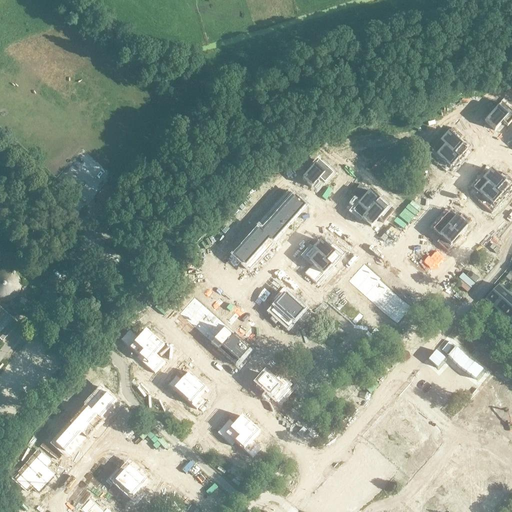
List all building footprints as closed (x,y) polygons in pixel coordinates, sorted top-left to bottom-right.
[(489,114),(484,119),(486,121),(485,122),(495,131),(502,123),(507,127),(511,121),(511,112),(501,103),(491,115),(489,114)] [(452,128),(439,143),(459,160),(467,150),(458,142),(463,137),(452,128)] [(439,143),(427,157),(437,166),(441,161),(450,168),(458,160),(459,160),(439,143)] [(306,171),(301,177),(303,178),(302,179),(312,188),(319,180),(324,185),(333,174),(319,161),(308,173),(306,171)] [(482,179),(481,179),(504,200),(505,199),(503,198),(511,187),(511,180),(503,173),(499,178),(490,170),(482,179)] [(481,179),(473,188),(482,196),(478,201),(491,214),(496,209),(500,213),(508,204),(504,200),(481,179)] [(361,183),(351,193),(360,201),(352,210),(362,219),(381,198),(380,197),(379,199),(361,183)] [(287,190),(278,200),(297,216),(305,207),(287,190)] [(381,198),(362,219),(363,218),(372,226),(379,218),(384,223),(395,210),(381,198)] [(278,200),(270,209),(289,225),(297,216),(278,200)] [(270,209),(262,218),(281,234),(289,225),(270,209)] [(450,211),(441,221),(460,238),(461,238),(459,236),(471,222),(462,214),(458,219),(450,211)] [(262,218),(254,226),(273,244),(274,243),(273,243),(281,234),(262,218)] [(441,221),(433,230),(441,238),(437,243),(448,252),(460,238),(441,221)] [(255,228),(247,236),(265,253),(273,244),(254,226),(254,227),(255,228)] [(247,236),(239,245),(257,262),(265,253),(247,236)] [(312,248),(333,267),(346,253),(334,242),(329,247),(321,239),(313,248),(312,248)] [(239,245),(231,255),(249,271),(257,262),(239,245)] [(312,248),(303,258),(312,266),(304,274),(317,285),(333,267),(312,248)] [(364,262),(348,280),(357,288),(373,270),(364,262)] [(0,343),(17,325),(15,323),(0,309),(0,300),(1,301),(5,301),(8,300),(11,299),(14,297),(16,295),(17,293),(19,290),(19,287),(19,283),(18,280),(17,277),(15,275),(12,273),(9,271),(6,270),(3,270),(0,270),(0,343)] [(373,270),(357,288),(365,295),(381,277),(373,270)] [(381,277),(365,295),(373,302),(388,285),(380,278),(381,277)] [(388,285),(373,302),(381,309),(396,293),(388,285)] [(498,286),(485,301),(493,308),(506,293),(498,286)] [(277,304),(270,313),(279,321),(298,300),(284,287),(272,300),(277,304)] [(396,293),(381,309),(389,316),(404,300),(396,293)] [(511,298),(506,293),(493,308),(501,316),(511,303),(511,298)] [(194,298),(179,314),(188,322),(202,305),(196,299),(194,298)] [(298,300),(279,321),(288,329),(296,321),(301,325),(311,315),(297,302),(298,300)] [(404,300),(389,316),(397,324),(412,307),(404,300)] [(511,303),(501,316),(509,323),(511,319),(511,303)] [(202,305),(188,322),(196,329),(210,312),(202,305)] [(210,312),(196,329),(204,336),(219,320),(210,312)] [(219,320),(204,336),(211,343),(210,344),(211,344),(227,327),(219,320)] [(227,327),(211,344),(219,352),(235,334),(227,327)] [(129,330),(120,340),(138,356),(136,358),(137,359),(156,337),(155,337),(155,338),(146,330),(138,338),(129,330)] [(235,334),(219,352),(227,359),(243,341),(235,334)] [(156,337),(137,359),(155,375),(166,363),(157,355),(165,346),(156,337)] [(243,341),(227,359),(235,366),(251,349),(243,341)] [(176,376),(168,385),(182,398),(198,381),(189,372),(181,381),(176,376)] [(257,385),(256,387),(261,392),(263,391),(278,404),(292,389),(278,377),(273,382),(265,374),(256,384),(257,385)] [(493,384),(477,402),(486,409),(507,384),(503,380),(497,387),(493,384)] [(198,381),(182,398),(197,411),(205,402),(200,397),(207,389),(198,381)] [(511,388),(507,385),(487,409),(491,413),(496,406),(501,410),(506,405),(506,406),(511,399),(511,398),(511,388)] [(99,386),(90,396),(109,412),(117,403),(99,386)] [(92,398),(84,406),(102,422),(101,421),(109,412),(90,396),(92,398)] [(76,414),(75,414),(94,431),(102,422),(84,406),(85,407),(77,415),(76,414)] [(397,414),(389,423),(396,430),(399,427),(410,437),(412,434),(418,428),(413,422),(414,421),(412,420),(414,417),(404,409),(398,415),(397,414)] [(75,414),(67,423),(86,440),(94,431),(75,414)] [(229,420),(217,434),(231,446),(252,424),(251,423),(251,424),(242,416),(234,424),(229,420)] [(67,423),(59,432),(78,449),(86,440),(67,423)] [(252,424),(231,446),(231,447),(235,443),(252,459),(262,449),(253,441),(261,432),(252,424)] [(396,430),(390,436),(396,441),(395,442),(397,444),(395,446),(404,455),(410,448),(411,449),(419,440),(412,434),(410,437),(399,427),(396,430)] [(59,432),(51,441),(69,458),(78,449),(59,432)] [(366,451),(358,460),(382,482),(386,478),(379,472),(383,467),(378,463),(379,462),(372,456),(372,457),(366,451)] [(41,453),(28,467),(47,484),(56,475),(47,468),(52,463),(41,453)] [(358,460),(354,465),(361,471),(357,475),(375,491),(383,482),(382,482),(358,460)] [(477,462),(464,478),(481,493),(497,474),(489,467),(486,470),(477,462)] [(117,469),(108,480),(122,492),(139,473),(130,465),(122,473),(117,469)] [(28,467),(15,481),(26,491),(31,486),(39,494),(47,484),(28,467)] [(139,473),(122,492),(136,505),(146,494),(141,490),(148,482),(139,473)] [(497,474),(481,493),(488,500),(492,495),(501,503),(511,489),(511,486),(505,480),(505,481),(497,474)] [(438,486),(430,495),(436,501),(435,502),(445,511),(450,504),(448,501),(458,490),(448,482),(444,486),(443,485),(441,488),(438,486)] [(326,494),(319,501),(330,511),(342,511),(344,510),(340,506),(348,498),(333,484),(325,493),(326,494)] [(83,511),(104,511),(107,509),(107,508),(104,511),(90,499),(80,510),(83,511)] [(314,511),(330,511),(319,501),(312,509),(314,511)]
